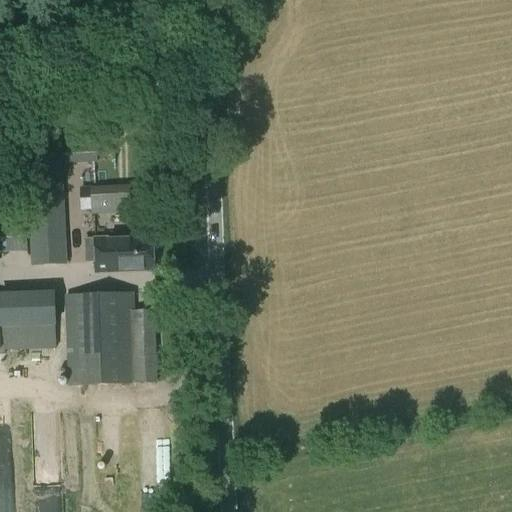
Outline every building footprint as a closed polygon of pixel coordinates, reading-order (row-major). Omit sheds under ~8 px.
[(96,164),(96,137),(63,137),(63,165),(96,164)] [(55,155),(54,145),(33,146),(33,157),(26,157),(31,266),(66,264),(61,154),(55,155)] [(143,213),(142,187),(91,188),(92,215),(143,213)] [(154,223),(137,223),(137,241),(86,240),(85,263),(95,263),(95,271),(154,272),(154,223)] [(0,252),(24,251),(22,225),(0,226),(0,252)] [(56,327),(55,291),(0,292),(0,350),(0,352),(55,351),(54,327),(56,327)] [(65,298),(69,387),(156,383),(153,312),(132,312),(131,295),(65,298)] [(113,487),(112,479),(104,479),(104,488),(113,487)]
